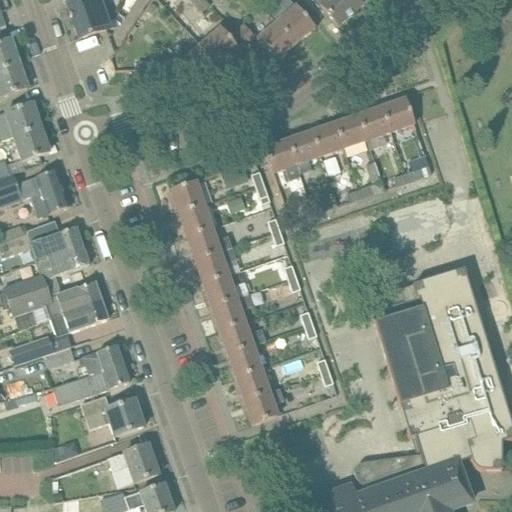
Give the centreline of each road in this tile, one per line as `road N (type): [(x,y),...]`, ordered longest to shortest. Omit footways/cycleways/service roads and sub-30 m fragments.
road 1 (residential): [(210,511),(78,133)]
road 2 (residential): [(413,0),(298,101),(274,112),(120,121),(78,133)]
road 3 (residential): [(78,133),(32,0)]
